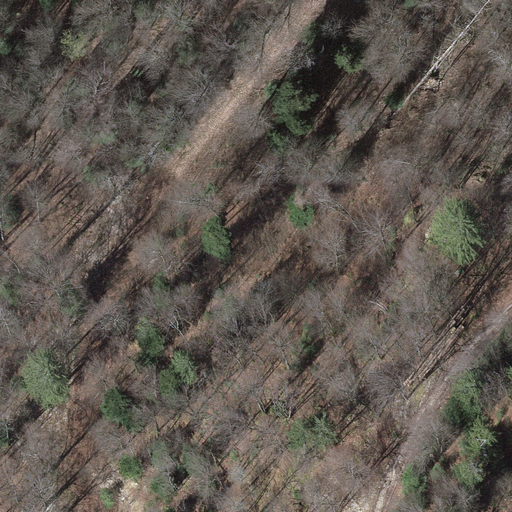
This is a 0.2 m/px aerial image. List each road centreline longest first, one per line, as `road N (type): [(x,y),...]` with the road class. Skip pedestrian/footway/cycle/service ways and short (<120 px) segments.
road 1 (track): [(81,511),(87,360),(114,273),(153,196),(314,0)]
road 2 (track): [(511,277),(444,346),(401,420),(373,511)]
